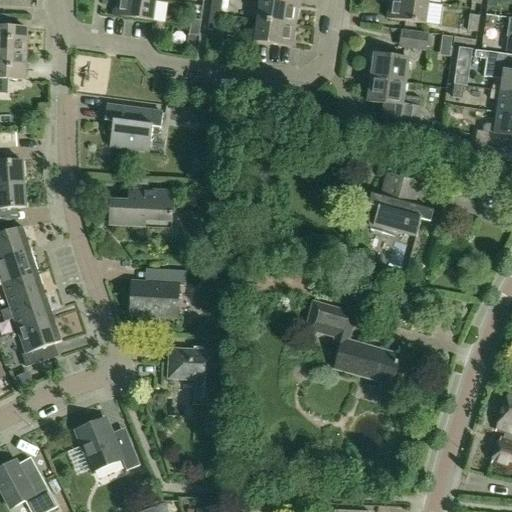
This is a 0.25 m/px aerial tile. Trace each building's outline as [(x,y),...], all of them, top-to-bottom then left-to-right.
[(0,0),(0,8),(13,9),(13,0),(0,0)] [(13,0),(13,9),(30,10),(29,0),(13,0)] [(153,24),(156,1),(145,0),(117,0),(115,18),(153,24)] [(211,0),(209,16),(220,17),(222,0),(219,0),(211,0)] [(429,4),(399,0),(390,0),(388,21),(426,26),(429,4)] [(487,0),(486,9),(496,10),(497,0),(487,0)] [(260,1),(257,22),(295,28),(298,6),(260,1)] [(0,55),(26,56),(27,31),(2,30),(3,16),(0,16),(0,55)] [(217,33),(220,17),(209,16),(207,31),(217,33)] [(469,16),(466,33),(477,34),(480,17),(469,16)] [(190,20),(188,37),(198,38),(201,22),(190,20)] [(292,50),(295,28),(257,22),(254,44),(292,50)] [(426,53),(426,48),(431,49),(433,37),(428,36),(428,35),(400,31),(399,50),(426,53)] [(500,92),(511,94),(511,56),(487,53),(476,52),(475,59),(486,60),(485,70),(484,78),(502,81),(500,92)] [(25,82),(26,56),(0,55),(0,94),(1,81),(25,82)] [(375,56),(371,80),(404,85),(408,61),(375,56)] [(404,85),(371,80),(368,104),(393,108),(391,122),(421,126),(423,116),(420,115),(422,99),(403,96),(404,85)] [(454,86),(452,99),(462,101),(464,88),(454,86)] [(511,94),(500,92),(491,91),(489,102),(499,103),(497,115),(511,116),(511,94)] [(150,152),(152,136),(159,137),(160,129),(161,129),(163,114),(107,107),(105,122),(113,123),(110,147),(150,152)] [(511,116),(497,115),(496,126),(487,125),(484,128),(483,134),(476,133),(474,145),(473,157),(496,161),(498,149),(501,149),(503,137),(511,138),(511,116)] [(215,117),(207,181),(229,184),(238,120),(215,117)] [(0,134),(0,148),(19,149),(20,135),(0,134)] [(0,186),(25,185),(23,162),(0,163),(0,186)] [(370,230),(371,232),(395,238),(396,234),(417,239),(421,222),(429,224),(432,212),(414,207),(420,184),(388,175),(381,198),(371,195),(368,207),(370,207),(368,213),(368,218),(368,224),(370,230)] [(26,209),(25,185),(0,186),(0,222),(2,223),(1,210),(26,209)] [(171,214),(172,194),(131,192),(130,204),(112,203),(111,226),(144,227),(144,221),(170,222),(171,218),(172,218),(172,214),(171,214)] [(0,235),(0,261),(31,251),(23,228),(0,235)] [(38,274),(31,251),(0,261),(0,278),(3,286),(38,274)] [(130,316),(177,319),(179,286),(186,287),(187,272),(162,271),(161,285),(132,283),(130,316)] [(46,297),(38,274),(3,286),(10,309),(46,297)] [(18,331),(54,319),(46,297),(10,309),(0,312),(5,323),(14,320),(18,331)] [(343,342),(350,344),(359,316),(314,303),(305,331),(337,340),(336,345),(341,347),(343,342)] [(62,343),(54,319),(18,331),(26,354),(22,356),(26,368),(41,363),(37,351),(62,343)] [(400,357),(350,344),(343,342),(341,347),(335,372),(392,387),(400,357)] [(215,407),(218,353),(170,350),(168,380),(196,382),(195,406),(215,407)] [(511,393),(510,393),(496,432),(511,438),(511,444),(501,440),(492,465),(511,471),(511,393)] [(209,419),(209,432),(221,433),(222,419),(209,419)] [(76,434),(92,473),(122,461),(126,472),(140,466),(131,444),(118,450),(107,422),(95,427),(90,425),(89,429),(76,434)] [(50,511),(58,508),(33,463),(22,469),(19,468),(15,462),(0,469),(0,489),(11,510),(29,500),(35,511),(50,511)]
